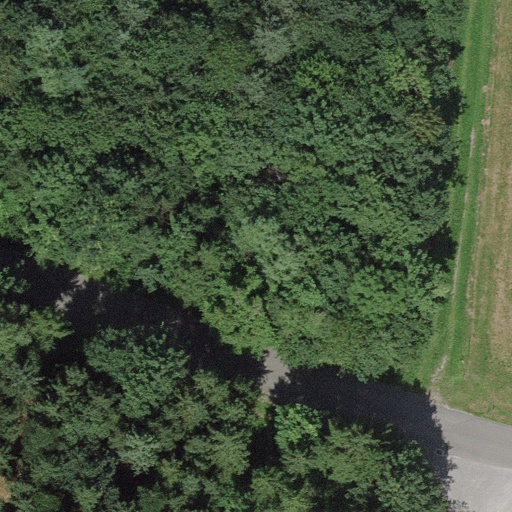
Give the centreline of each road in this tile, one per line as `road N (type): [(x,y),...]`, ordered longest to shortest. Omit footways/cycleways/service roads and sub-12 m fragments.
road 1 (tertiary): [(511,453),(0,276)]
road 2 (track): [(468,511),(450,326),(479,0)]
